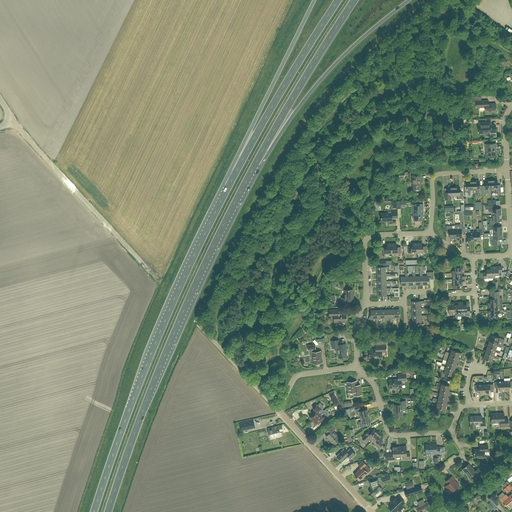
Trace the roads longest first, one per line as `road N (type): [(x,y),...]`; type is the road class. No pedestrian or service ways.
road 1 (trunk): [(108,511),(169,343),(255,163)]
road 2 (trunk): [(228,186),(149,354),(94,511)]
road 3 (trunk): [(255,163),(324,75),(409,0)]
road 4 (trunk): [(338,0),(228,186)]
road 5 (trunk): [(314,0),(228,186)]
road 6 (trunk): [(255,163),(353,0)]
road 7 (residential): [(371,511),(278,409)]
road 8 (residential): [(449,433),(391,434),(374,386),(357,367)]
road 9 (residential): [(429,234),(434,177),(507,170)]
road 10 (residential): [(429,234),(366,238),(365,305)]
